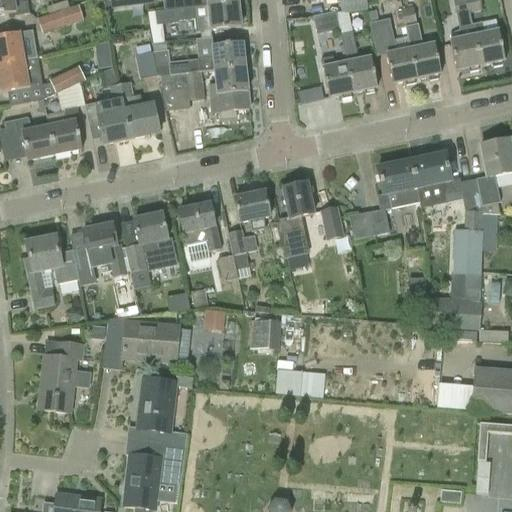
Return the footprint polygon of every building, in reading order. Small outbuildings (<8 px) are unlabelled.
[(27,3),(14,4),(12,0),(0,0),(0,16),(15,14),(16,18),(29,15),(27,3)] [(96,0),(78,8),(69,10),(49,17),(37,21),(42,37),(83,24),(83,22),(92,18),(94,27),(104,25),(102,14),(105,13),(103,0),(96,0)] [(156,0),(104,0),(106,8),(110,8),(111,11),(157,4),(156,0)] [(166,0),(163,5),(164,12),(238,5),(237,0),(166,0)] [(365,0),(310,0),(311,5),(339,2),(341,14),(367,12),(365,0)] [(453,0),(457,18),(459,32),(449,37),(451,43),(449,44),(456,74),(467,72),(468,75),(477,73),(476,70),(480,69),(471,27),(469,16),(466,0),(453,0)] [(466,0),(469,16),(480,14),(477,0),(466,0)] [(49,17),(69,10),(66,2),(46,8),(49,17)] [(199,33),(200,41),(211,40),(210,32),(240,29),(238,5),(164,12),(148,14),(149,28),(178,25),(177,23),(194,21),(195,33),(199,33)] [(413,83),(416,83),(407,40),(393,43),(388,22),(378,24),(375,12),(367,14),(377,59),(385,57),(391,88),(403,86),(404,89),(413,87),(413,83)] [(316,36),(338,32),(339,32),(335,17),(335,13),(312,18),(316,36)] [(348,14),(335,17),(339,32),(346,62),(353,96),(363,94),(363,97),(373,95),(373,92),(376,92),(370,61),(358,63),(348,14)] [(497,34),(484,37),(481,25),(471,27),(480,69),(491,67),(491,70),(500,68),(500,66),(504,65),(497,34)] [(404,29),(407,40),(416,83),(427,80),(428,83),(437,81),(437,79),(440,78),(434,47),(422,50),(417,26),(404,29)] [(16,32),(16,35),(0,38),(0,67),(25,63),(22,43),(34,41),(32,30),(16,32)] [(242,45),(212,48),(211,40),(200,41),(195,42),(197,62),(169,65),(167,52),(153,54),(158,79),(160,78),(160,79),(201,75),(201,74),(214,73),(245,70),(242,45)] [(109,43),(95,45),(99,71),(112,69),(109,43)] [(139,82),(158,79),(153,54),(150,55),(149,48),(136,50),(137,57),(134,58),(139,82)] [(349,97),(353,96),(346,62),(332,65),(333,68),(321,71),(328,102),(339,99),(340,102),(350,100),(349,97)] [(9,107),(43,102),(55,96),(51,87),(42,88),(39,71),(27,73),(25,63),(0,67),(0,94),(7,93),(9,107)] [(55,96),(59,95),(79,85),(84,83),(78,69),(49,82),(51,87),(55,96)] [(249,111),(245,70),(214,73),(215,86),(208,87),(211,115),(249,111)] [(203,101),(201,75),(160,79),(161,94),(165,112),(187,110),(186,103),(203,101)] [(46,117),(49,129),(55,158),(82,152),(76,125),(80,125),(76,109),(84,107),(79,85),(59,95),(62,113),(64,113),(64,114),(46,117)] [(122,102),(124,113),(131,142),(158,136),(152,107),(142,109),(139,98),(133,99),(130,85),(119,87),(122,102)] [(87,121),(97,119),(103,148),(131,142),(124,113),(122,102),(119,87),(109,89),(112,102),(84,108),(87,121)] [(305,92),(298,94),(301,106),(308,104),(305,92)] [(49,129),(30,133),(27,120),(4,125),(6,130),(0,131),(0,144),(2,154),(12,152),(10,140),(22,137),(27,163),(55,158),(49,129)] [(479,150),(485,181),(476,183),(483,215),(483,217),(496,217),(499,217),(497,206),(499,205),(494,179),(511,175),(511,164),(508,144),(479,150)] [(417,192),(442,186),(445,197),(462,193),(460,182),(450,184),(444,157),(411,164),(417,192)] [(420,205),(417,192),(411,164),(375,172),(381,199),(376,200),(379,213),(368,215),(373,238),(389,235),(384,213),(420,205)] [(282,191),(288,221),(285,222),(288,238),(282,239),(289,272),(308,268),(305,256),(307,255),(300,219),(312,216),(306,186),(282,191)] [(238,225),(249,223),(251,234),(266,231),(263,220),(269,219),(263,194),(233,201),(238,225)] [(182,236),(183,236),(187,257),(189,256),(189,260),(205,257),(204,255),(221,252),(217,229),(214,230),(209,206),(177,212),(182,236)] [(319,214),(326,243),(344,239),(337,210),(319,214)] [(481,254),(483,217),(483,215),(465,214),(465,233),(454,233),(452,276),(480,277),(481,254)] [(133,222),(138,248),(125,250),(133,291),(150,287),(144,259),(175,253),(173,241),(166,242),(161,216),(133,222)] [(496,254),(496,217),(483,217),(481,254),(496,254)] [(81,232),(85,251),(72,253),(78,283),(79,288),(94,285),(92,271),(110,268),(113,279),(127,277),(121,246),(115,247),(111,226),(81,232)] [(227,235),(232,258),(235,271),(248,268),(245,255),(256,252),(253,238),(244,240),(242,232),(227,235)] [(54,308),(48,272),(54,271),(57,287),(78,283),(72,253),(57,256),(54,238),(24,244),(27,260),(22,261),(33,312),(54,308)] [(235,271),(232,258),(217,261),(222,285),(238,281),(235,271)] [(425,281),(408,281),(409,308),(425,308),(425,281)] [(115,299),(119,318),(139,315),(135,295),(115,299)] [(187,296),(168,298),(169,312),(189,309),(187,296)] [(430,302),(429,331),(478,335),(479,306),(430,302)] [(300,305),(300,319),(324,320),(324,306),(300,305)] [(204,330),(225,331),(226,313),(205,311),(204,330)] [(121,368),(122,359),(151,362),(151,363),(175,365),(177,329),(125,325),(126,319),(108,321),(101,366),(121,368)] [(251,351),(280,351),(281,323),(252,322),(251,351)] [(508,342),(508,332),(480,331),(479,341),(508,342)] [(179,335),(179,356),(188,356),(189,335),(179,335)] [(70,416),(76,362),(82,363),(84,347),(62,344),(60,360),(43,358),(37,412),(70,416)] [(325,397),(325,373),(277,372),(276,396),(325,397)] [(511,374),(474,372),(471,415),(476,415),(511,417),(511,374)] [(186,436),(170,435),(175,385),(142,381),(136,432),(149,433),(147,448),(184,452),(186,436)] [(511,428),(479,426),(477,463),(485,464),(487,435),(511,436),(511,428)] [(147,448),(145,460),(129,458),(123,509),(134,511),(152,511),(159,461),(182,464),(184,452),(147,448)] [(445,494),(443,506),(462,508),(463,508),(464,496),(445,494)] [(97,511),(99,502),(55,496),(54,507),(43,505),(41,511),(97,511)] [(289,511),(286,503),(275,502),(267,511),(289,511)]
